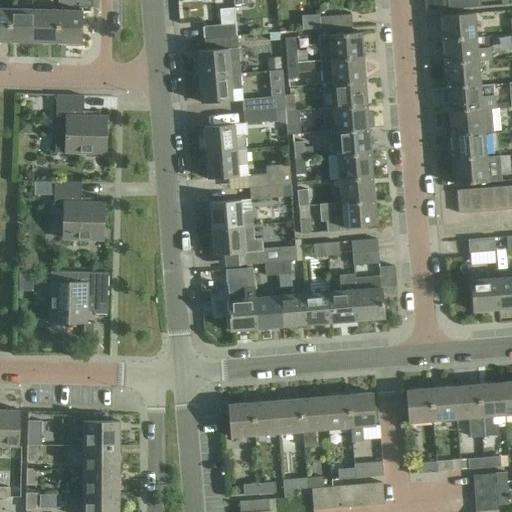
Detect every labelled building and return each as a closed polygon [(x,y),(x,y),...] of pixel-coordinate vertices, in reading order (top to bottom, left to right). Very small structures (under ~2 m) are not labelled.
[(447,0),(449,10),(468,9),(481,8),(480,0),(447,0)] [(0,41),(9,42),(11,9),(0,8),(0,41)] [(198,51),(200,78),(241,75),(237,24),(235,8),(221,9),(222,25),(204,27),(206,51),(198,51)] [(11,9),(9,42),(34,43),(35,10),(11,9)] [(35,10),(34,43),(58,43),(59,10),(35,10)] [(59,10),(58,43),(82,44),(83,11),(59,10)] [(444,41),(478,38),(476,13),(442,16),(444,41)] [(321,29),(353,26),(352,15),(320,18),(321,29)] [(328,34),(305,36),(307,49),(329,47),(330,60),(363,57),(361,32),(328,35),(328,34)] [(286,38),(286,47),(288,63),(298,62),(296,37),(286,38)] [(446,65),(480,62),(492,61),(491,49),(479,50),(478,38),(444,41),(446,65)] [(363,57),(330,60),(321,60),(323,83),(331,82),(331,84),(364,81),(363,57)] [(299,78),(298,62),(288,63),(289,79),(299,78)] [(480,62),(446,65),(448,89),(482,86),(480,62)] [(241,75),(200,78),(202,103),(232,101),(231,90),(242,89),(241,75)] [(364,81),(331,84),(333,108),(366,105),(364,81)] [(442,85),(418,85),(418,103),(442,103),(442,85)] [(482,86),(448,89),(450,112),(483,109),(496,108),(494,85),(482,86)] [(283,96),(283,97),(284,109),(284,112),(296,111),(295,95),(283,96)] [(84,97),(57,96),(55,153),(106,155),(107,118),(83,117),(84,97)] [(283,97),(274,98),(242,100),(243,112),(284,109),(283,97)] [(335,132),(368,129),(374,129),(374,128),(373,128),(372,114),(367,114),(366,105),(333,108),(323,109),(325,132),(335,131),(335,132)] [(276,122),(285,124),(284,112),(284,109),(243,112),(244,124),(276,122)] [(485,133),(483,109),(450,112),(448,113),(445,115),(446,125),(449,127),(451,126),(452,135),(485,133)] [(299,110),(296,111),(284,112),(285,124),(286,135),(301,134),(299,110)] [(206,153),(246,150),(245,135),(235,135),(234,125),(204,127),(206,153)] [(335,132),(337,156),(370,154),(368,129),(335,132)] [(485,133),(452,135),(454,160),(487,158),(485,133)] [(313,146),(304,147),(304,142),(294,143),(295,159),(305,158),(332,156),(331,149),(324,146),(313,147),(313,146)] [(246,150),(206,153),(208,179),(238,177),(237,166),(248,165),(246,150)] [(370,154),(337,156),(339,178),(372,176),(370,154)] [(305,158),(295,159),(296,174),(307,174),(305,158)] [(487,158),(454,160),(456,184),(489,182),(487,158)] [(250,188),(292,184),(290,164),(267,166),(267,174),(249,176),(250,188)] [(339,178),(341,202),(374,200),(372,176),(339,178)] [(55,182),(54,204),(64,204),(63,240),(103,241),(104,204),(81,203),(81,183),(55,182)] [(292,184),(250,188),(251,201),(282,198),(293,198),(292,184)] [(505,186),(493,187),(495,210),(508,209),(505,186)] [(483,211),(495,210),(493,187),(482,188),(483,211)] [(299,205),(309,205),(308,188),(297,189),(299,205)] [(482,188),(469,189),(471,212),(483,211),(482,188)] [(469,189),(456,190),(458,213),(471,212),(469,189)] [(250,200),(239,201),(210,204),(212,229),(252,226),(250,200)] [(328,232),(346,231),(345,227),(375,224),(374,200),(341,202),(321,203),(322,222),(327,222),(328,232)] [(301,235),(311,234),(310,218),(300,219),(301,235)] [(214,255),(218,255),(219,266),(256,264),(264,263),(277,262),(291,261),(298,260),(296,246),(263,249),(262,239),(253,240),(252,226),(212,229),(214,255)] [(469,252),(490,250),(497,250),(496,237),(468,240),(469,252)] [(377,238),(357,240),(351,240),(352,253),(378,250),(377,238)] [(340,242),(327,243),(328,257),(341,256),(340,242)] [(314,258),(328,257),(327,243),(313,244),(314,258)] [(378,250),(352,253),(353,265),(379,263),(378,250)] [(291,261),(277,262),(278,275),(292,274),(291,261)] [(277,262),(264,263),(265,276),(278,275),(277,262)] [(355,274),(353,274),(357,321),(384,318),(381,288),(397,287),(395,266),(379,267),(380,276),(355,278),(355,274)] [(227,285),(244,283),(246,299),(229,301),(231,331),(257,329),(255,299),(252,270),(226,272),(227,285)] [(51,271),(51,281),(50,321),(86,323),(87,309),(94,309),(94,313),(107,314),(109,273),(87,272),(51,271)] [(31,272),(18,272),(18,287),(30,288),(31,272)] [(333,322),(357,321),(353,274),(340,275),(341,292),(331,293),(333,322)] [(511,276),(499,278),(500,308),(511,306),(511,276)] [(474,310),(500,308),(499,278),(472,280),(474,310)] [(209,290),(201,290),(202,301),(210,301),(209,290)] [(306,295),(308,324),(333,322),(331,293),(306,295)] [(280,297),(283,327),(308,324),(306,295),(280,297)] [(255,299),(257,329),(283,327),(280,297),(255,299)] [(94,324),(83,324),(83,338),(94,338),(94,324)] [(511,380),(502,381),(504,413),(511,412),(511,380)] [(502,381),(478,383),(482,435),(498,433),(498,424),(493,424),(492,414),(504,413),(502,381)] [(455,385),(457,418),(468,417),(470,436),(482,435),(478,383),(455,385)] [(457,418),(455,385),(430,388),(432,420),(457,418)] [(408,422),(428,421),(432,420),(430,388),(405,390),(408,422)] [(364,441),(363,426),(374,425),(371,393),(348,396),(350,427),(351,427),(352,442),(364,441)] [(350,427),(348,396),(323,398),(326,429),(350,427)] [(318,446),(316,430),(326,429),(323,398),(300,400),(302,431),(304,431),(305,447),(318,446)] [(276,402),(278,433),(302,431),(300,400),(276,402)] [(252,404),(254,435),(278,433),(276,402),(252,404)] [(230,437),(250,435),(254,435),(252,404),(227,406),(230,437)] [(0,446),(19,447),(20,410),(0,409),(0,446)] [(42,421),(28,421),(28,445),(38,445),(42,445),(42,421)] [(83,422),(83,447),(119,447),(119,422),(83,422)] [(367,433),(368,450),(385,448),(383,431),(367,433)] [(38,461),(38,445),(28,445),(28,461),(38,461)] [(83,447),(83,471),(119,471),(119,447),(83,447)] [(499,456),(484,457),(485,466),(500,464),(499,456)] [(469,467),(485,466),(484,457),(468,459),(469,467)] [(435,462),(436,470),(452,469),(452,460),(435,462)] [(354,477),(383,475),(382,462),(355,464),(355,467),(354,467),(354,477)] [(436,470),(435,462),(419,463),(420,471),(436,470)] [(338,479),(354,477),(354,467),(337,468),(338,479)] [(37,485),(37,469),(27,469),(27,485),(37,485)] [(83,471),(83,495),(119,495),(119,471),(83,471)] [(498,488),(508,488),(507,472),(497,472),(498,488)] [(473,487),(496,486),(496,474),(473,475),(473,487)] [(322,475),(306,477),(307,487),(323,485),(322,475)] [(293,488),(303,487),(307,487),(306,477),(283,479),(284,492),(293,491),(293,488)] [(258,483),(259,494),(274,493),(273,482),(258,483)] [(384,503),(382,482),(370,483),(372,504),(384,503)] [(259,494),(258,483),(242,484),(243,495),(259,494)] [(372,504),(370,483),(358,484),(360,505),(372,504)] [(40,506),(60,505),(60,484),(40,484),(40,506)] [(360,505),(358,484),(346,485),(348,506),(360,505)] [(348,506),(346,485),(334,486),(336,507),(348,506)] [(336,507),(334,486),(323,487),(325,508),(336,507)] [(496,486),(473,487),(474,499),(497,498),(496,486)] [(310,488),(312,509),(325,508),(323,487),(310,488)] [(0,488),(0,497),(9,498),(9,488),(0,488)] [(498,504),(508,504),(508,488),(498,488),(498,504)] [(27,495),(27,511),(37,511),(37,495),(27,495)] [(118,511),(119,495),(83,495),(83,511),(118,511)] [(497,498),(474,499),(474,510),(498,509),(497,498)]
